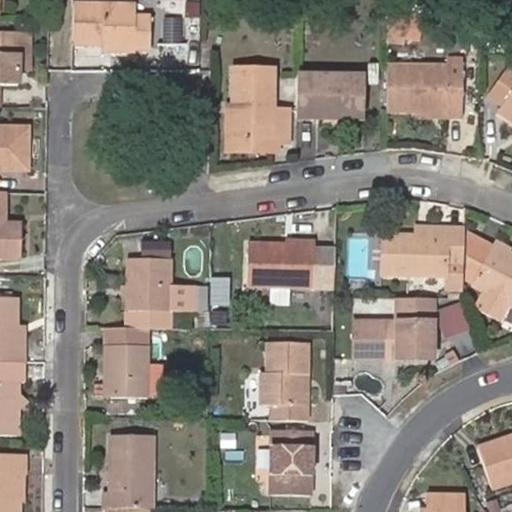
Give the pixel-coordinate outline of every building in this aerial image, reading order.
[(121,5),(74,3),(73,44),(106,45),(112,45),(112,51),(133,52),(134,48),(149,49),(149,19),(132,18),(121,5)] [(186,40),(186,17),(164,17),(164,40),(186,40)] [(419,25),(392,21),(389,40),(417,44),(419,25)] [(24,37),(24,33),(0,32),(0,86),(18,87),(19,71),(30,72),(30,56),(24,56),(24,37)] [(448,60),(448,67),(447,83),(464,83),(464,67),(464,60),(448,60)] [(389,66),(389,108),(416,109),(448,110),(448,115),(463,115),(464,83),(447,83),(448,67),(389,66)] [(233,69),(233,109),(233,139),(271,139),(270,143),(289,142),(289,112),(273,112),(274,69),(233,69)] [(365,73),(297,72),(297,115),(334,116),(334,108),(364,109),(365,73)] [(511,95),(501,111),(511,119),(511,95)] [(233,139),(233,109),(227,108),(227,151),(270,151),(270,143),(271,139),(233,139)] [(334,108),(334,116),(364,117),(364,109),(334,108)] [(0,166),(20,166),(21,129),(0,128),(0,166)] [(0,166),(0,171),(23,172),(24,129),(21,129),(20,166),(0,166)] [(2,193),(0,193),(0,257),(17,258),(18,225),(2,225),(0,224),(0,218),(2,218),(2,193)] [(462,265),(463,229),(447,229),(447,239),(416,239),(383,238),(383,275),(446,276),(446,283),(462,283),(462,265)] [(447,239),(447,229),(417,229),(416,239),(447,239)] [(348,274),(373,275),(374,237),(350,236),(348,274)] [(511,305),(511,256),(508,254),(493,246),(492,248),(468,236),(467,279),(474,283),(473,285),(485,291),(476,309),(499,321),(509,304),(511,305)] [(496,241),(493,246),(508,254),(511,248),(496,241)] [(314,243),(286,243),(248,242),(248,284),(314,285),(314,243)] [(127,287),(127,297),(126,312),(126,330),(147,330),(169,330),(170,313),(170,310),(195,310),(195,285),(170,284),(170,260),(128,260),(127,287)] [(209,285),(195,285),(195,310),(208,310),(209,285)] [(0,298),(0,362),(8,363),(18,363),(23,363),(23,345),(14,345),(14,336),(15,299),(0,298)] [(435,301),(396,301),(396,323),(353,323),(353,362),(382,362),(382,359),(396,359),(395,362),(421,362),(433,356),(435,301)] [(469,323),(462,301),(436,309),(444,331),(469,323)] [(111,376),(111,399),(146,399),(146,393),(146,385),(147,364),(147,348),(147,330),(126,330),(105,329),(105,347),(105,376),(111,376)] [(23,336),(14,336),(14,345),(23,345),(23,336)] [(270,408),(270,422),(306,422),(307,405),(301,405),(302,376),(308,376),(309,344),(268,343),(267,375),(261,374),(260,407),(270,408)] [(0,435),(15,435),(16,411),(23,403),(16,396),(17,384),(18,384),(18,363),(8,363),(0,362),(0,435)] [(147,364),(146,385),(146,393),(161,393),(162,364),(147,364)] [(310,499),(311,434),(271,433),(270,498),(310,499)] [(511,437),(477,448),(491,488),(511,481),(511,437)] [(102,494),(102,511),(148,511),(152,511),(152,439),(110,438),(108,493),(102,494)] [(0,460),(0,511),(11,511),(12,502),(13,474),(19,474),(19,461),(0,460)] [(160,474),(158,502),(168,503),(170,475),(160,474)] [(459,511),(460,497),(429,496),(428,511),(459,511)] [(499,499),(485,504),(487,511),(496,511),(503,510),(499,499)]
